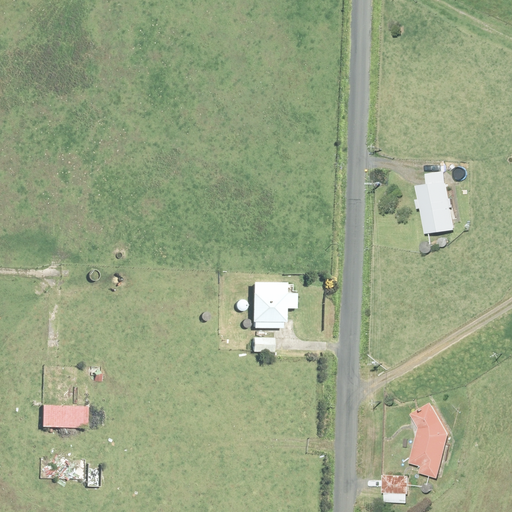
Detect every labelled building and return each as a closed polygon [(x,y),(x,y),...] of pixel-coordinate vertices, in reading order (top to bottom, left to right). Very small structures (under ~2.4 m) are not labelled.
[(428,184),(418,185),(420,198),(416,199),(417,209),(421,208),(425,233),(455,228),(446,170),(426,173),(428,184)] [(282,283),(250,282),(248,321),(252,321),(252,327),(282,329),(282,308),(293,309),(294,293),(282,292),(282,283)] [(273,338),(251,337),(251,352),(273,352),(273,338)] [(101,367),(90,367),(89,376),(101,377),(101,367)] [(438,477),(449,429),(433,401),(411,414),(419,427),(411,463),(421,465),(419,473),(438,477)] [(40,405),(39,426),(87,428),(88,407),(40,405)] [(85,459),(38,456),(37,478),(84,481),(85,459)] [(410,475),(381,474),(381,493),(385,493),(384,502),(409,503),(410,475)]
